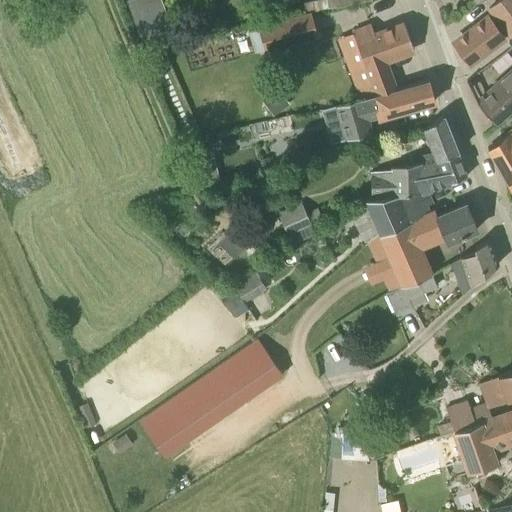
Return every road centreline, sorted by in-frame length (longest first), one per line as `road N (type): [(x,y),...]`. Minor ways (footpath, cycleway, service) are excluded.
road 1 (tertiary): [(511,254),(413,0)]
road 2 (track): [(117,0),(191,187),(231,224)]
